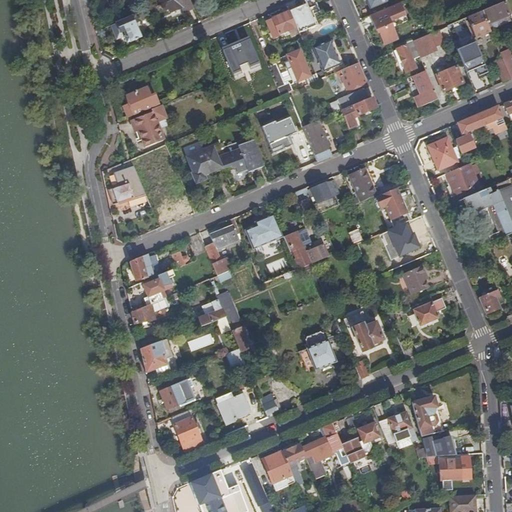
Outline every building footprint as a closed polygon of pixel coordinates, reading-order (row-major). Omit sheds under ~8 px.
[(190,0),(171,0),(162,4),(165,10),(169,8),(171,13),(182,8),(184,12),(194,8),(190,0)] [(501,3),(495,6),(483,11),(488,24),(510,15),(511,13),(511,11),(507,1),(501,3)] [(401,2),(370,15),(376,30),(378,30),(384,44),(398,38),(393,27),(398,25),(408,20),(401,2)] [(307,4),(290,11),(296,27),(299,33),(316,26),(307,4)] [(158,6),(112,26),(118,40),(125,37),(127,42),(130,41),(131,43),(142,38),(135,23),(146,19),(144,16),(160,10),(158,6)] [(278,35),(296,27),(290,11),(270,20),(272,24),(269,25),(275,38),(279,36),(278,35)] [(469,16),(473,26),(479,23),(480,26),(473,29),(476,37),(490,31),(482,11),(469,16)] [(428,19),(434,31),(440,29),(443,27),(438,14),(428,19)] [(511,20),(510,15),(488,24),(490,29),(511,20)] [(393,27),(398,38),(403,36),(398,25),(393,27)] [(440,29),(445,43),(454,39),(449,29),(448,25),(443,27),(440,29)] [(430,33),(413,40),(419,54),(429,50),(429,49),(445,43),(440,29),(434,31),(432,32),(430,33)] [(249,34),(229,42),(233,52),(227,54),(231,64),(257,54),(249,34)] [(410,42),(406,43),(407,46),(397,50),(406,72),(416,68),(413,59),(420,57),(419,54),(413,40),(410,42)] [(331,41),(314,48),(324,70),(341,63),(331,41)] [(488,73),(476,42),(458,50),(463,60),(471,57),(479,76),(488,73)] [(420,57),(421,58),(437,51),(435,47),(429,49),(429,50),(419,54),(420,57)] [(511,78),(511,52),(510,49),(501,53),(504,60),(511,79),(511,78)] [(319,80),(316,74),(310,76),(300,51),(287,56),(289,62),(285,63),(287,68),(291,67),(298,81),(306,78),(309,85),(319,80)] [(511,79),(504,60),(497,63),(504,82),(508,80),(511,79)] [(341,76),(342,77),(347,90),(366,83),(358,63),(349,67),(341,70),(343,76),(341,76)] [(276,64),(269,67),(274,80),(281,96),(282,96),(289,93),(292,92),(292,91),(289,84),(283,86),(280,79),(282,78),(276,64)] [(444,91),(464,83),(457,66),(437,74),(444,91)] [(413,76),(416,85),(420,94),(414,97),(418,108),(438,99),(426,71),(416,75),(413,76)] [(413,76),(406,79),(410,87),(416,85),(413,76)] [(281,96),(274,80),(269,82),(276,98),(280,97),(281,96)] [(334,114),(341,111),(368,99),(364,89),(330,104),(334,114)] [(124,109),(128,117),(154,106),(150,97),(146,99),(142,90),(126,96),(130,107),(124,109)] [(368,99),(341,111),(345,121),(358,115),(377,107),(372,98),(368,99)] [(151,109),(160,129),(168,125),(160,105),(151,109)] [(503,118),(498,106),(459,123),(463,134),(464,134),(465,137),(456,141),(461,154),(475,148),(468,132),(472,131),(484,126),(486,131),(490,129),(489,127),(493,125),(496,134),(508,130),(503,118)] [(151,109),(130,118),(132,121),(134,120),(139,132),(145,147),(157,142),(155,135),(161,133),(160,129),(151,109)] [(290,115),(262,127),(270,144),(297,132),(290,115)] [(363,128),(358,115),(345,121),(350,134),(363,128)] [(132,121),(130,121),(135,133),(139,132),(134,120),(132,121)] [(305,126),(303,127),(317,161),(332,155),(318,121),(305,126)] [(155,135),(157,142),(164,140),(161,133),(155,135)] [(448,138),(429,146),(439,170),(458,162),(457,161),(462,159),(457,147),(452,149),(448,138)] [(254,140),(239,145),(240,149),(219,157),(223,167),(224,169),(230,166),(236,167),(238,171),(247,168),(249,172),(264,166),(254,140)] [(240,149),(239,145),(237,142),(216,150),(219,157),(240,149)] [(166,145),(148,153),(154,168),(163,165),(161,161),(171,157),(166,145)] [(206,175),(223,167),(219,157),(216,150),(214,145),(196,153),(198,157),(189,161),(194,172),(192,173),(196,184),(208,180),(206,175)] [(134,167),(137,175),(154,168),(148,153),(131,160),(134,167)] [(452,186),(456,196),(479,186),(470,164),(466,166),(447,174),(452,186)] [(137,175),(134,167),(115,173),(119,185),(115,187),(115,188),(109,190),(114,205),(119,203),(120,203),(146,195),(137,175)] [(365,169),(374,190),(377,189),(369,168),(365,169)] [(374,190),(365,169),(350,175),(354,185),(352,185),(353,189),(355,188),(361,202),(376,196),(374,190)] [(507,181),(505,174),(493,179),(496,185),(502,183),(507,181)] [(511,187),(509,180),(507,181),(502,183),(496,185),(499,191),(511,221),(511,187)] [(333,181),(330,182),(332,188),(335,196),(339,194),(333,181)] [(308,190),(318,214),(339,205),(335,196),(332,188),(330,182),(325,182),(310,189),(311,189),(308,190)] [(189,216),(195,213),(185,189),(176,193),(182,207),(171,211),(176,221),(189,216)] [(395,228),(410,221),(396,189),(375,198),(379,209),(386,206),(395,228)] [(490,236),(492,242),(511,233),(511,221),(499,191),(498,191),(498,190),(496,191),(497,192),(471,203),(475,212),(493,205),(503,230),(490,236)] [(386,206),(379,209),(389,230),(395,228),(386,206)] [(256,227),(246,231),(254,249),(284,237),(280,227),(275,215),(264,220),(265,223),(256,227)] [(423,216),(410,221),(414,230),(427,225),(423,216)] [(243,240),(234,218),(230,220),(232,226),(211,235),(214,243),(206,247),(208,251),(218,276),(232,270),(227,258),(221,261),(217,250),(243,240)] [(291,251),(298,269),(313,263),(327,256),(322,244),(305,251),(303,246),(305,245),(307,242),(308,240),(307,237),(304,236),(302,236),(299,237),(297,232),(284,237),(291,251)] [(202,238),(190,243),(195,256),(208,251),(206,247),(202,238)] [(389,244),(397,263),(407,259),(399,240),(389,244)] [(477,257),(474,250),(461,255),(464,263),(477,257)] [(186,265),(180,252),(173,255),(178,268),(186,265)] [(130,262),(136,281),(147,278),(160,272),(153,256),(149,257),(148,255),(130,262)] [(404,274),(413,295),(429,288),(423,275),(426,274),(422,266),(404,274)] [(172,271),(141,283),(147,298),(145,300),(147,306),(151,305),(166,299),(163,291),(171,287),(168,279),(175,276),(172,271)] [(220,297),(212,279),(210,280),(213,288),(218,301),(225,317),(229,326),(240,321),(228,294),(220,297)] [(480,299),(486,314),(501,308),(499,304),(503,302),(498,289),(479,297),(480,299)] [(442,299),(414,310),(420,326),(439,318),(436,312),(446,308),(442,299)] [(198,318),(201,326),(215,321),(225,317),(218,301),(202,308),(205,315),(198,318)] [(132,313),(134,324),(154,319),(151,305),(147,306),(132,313)] [(229,326),(225,317),(215,321),(221,334),(231,330),(229,326)] [(243,328),(240,321),(229,326),(231,330),(239,349),(241,354),(244,353),(243,350),(249,347),(241,328),(243,328)] [(364,322),(353,327),(363,351),(374,346),(373,343),(383,339),(376,322),(365,326),(364,322)] [(239,349),(231,330),(221,334),(218,336),(226,354),(227,354),(239,349)] [(315,370),(336,362),(328,341),(326,342),(323,334),(320,333),(308,338),(306,341),(309,348),(307,349),(315,370)] [(140,350),(145,373),(155,370),(156,374),(164,371),(163,367),(168,366),(161,342),(140,350)] [(407,359),(415,355),(412,348),(404,352),(407,359)] [(239,349),(227,354),(234,370),(246,365),(241,354),(239,349)] [(363,361),(355,365),(361,379),(367,376),(369,375),(363,361)] [(178,385),(160,392),(160,393),(161,393),(167,408),(167,409),(185,402),(178,385)] [(231,393),(216,399),(226,425),(235,421),(236,421),(243,418),(242,416),(249,413),(244,402),(247,401),(244,394),(233,398),(231,393)] [(261,400),(263,405),(274,400),(272,396),(261,400)] [(434,397),(411,403),(421,436),(429,433),(434,432),(432,424),(435,424),(437,421),(436,415),(433,414),(434,411),(433,408),(436,407),(434,397)] [(274,400),(263,405),(269,418),(275,415),(280,413),(278,409),(280,408),(277,401),(275,402),(274,400)] [(171,418),(174,426),(193,418),(190,410),(171,418)] [(406,411),(378,421),(383,433),(391,430),(395,441),(409,435),(408,432),(413,430),(406,411)] [(347,416),(345,417),(349,427),(350,429),(355,427),(356,426),(355,424),(356,424),(352,414),(347,416)] [(182,445),(186,453),(204,445),(201,437),(201,436),(201,435),(200,436),(193,419),(194,418),(194,417),(193,418),(174,426),(174,427),(175,426),(182,443),(181,444),(182,445)] [(349,463),(355,460),(365,456),(363,451),(368,449),(369,448),(370,446),(370,444),(368,440),(374,438),(379,436),(374,421),(363,425),(357,428),(358,433),(361,441),(359,442),(357,436),(340,443),(345,455),(349,463)] [(309,465),(311,471),(318,468),(315,462),(328,456),(328,455),(334,453),(333,452),(336,451),(339,458),(345,455),(340,443),(339,441),(331,423),(319,428),(323,437),(301,447),(305,457),(309,465)] [(481,423),(472,424),(473,431),(481,430),(481,423)] [(340,443),(357,436),(356,434),(339,441),(340,443)] [(421,439),(424,448),(426,457),(435,456),(430,436),(421,439)] [(281,450),(288,465),(305,457),(301,447),(299,443),(281,450)] [(279,445),(260,453),(275,489),(295,481),(290,471),(288,465),(281,450),(279,445)] [(426,457),(424,448),(417,450),(420,458),(426,457)] [(511,451),(502,452),(503,469),(511,469),(510,456),(511,455),(511,451)] [(460,459),(439,460),(440,480),(461,479),(460,459)] [(259,506),(269,502),(266,495),(265,493),(253,464),(242,469),(255,499),(256,498),(259,506)] [(355,476),(350,466),(343,469),(348,479),(355,476)] [(295,481),(296,484),(302,482),(296,468),(290,471),(295,481)] [(201,511),(244,511),(246,511),(235,486),(228,489),(220,470),(210,474),(190,482),(201,511)] [(194,494),(178,500),(183,511),(199,504),(194,494)] [(476,511),(475,494),(449,495),(449,511),(476,511)] [(273,511),(269,502),(259,506),(261,511),(273,511)]
